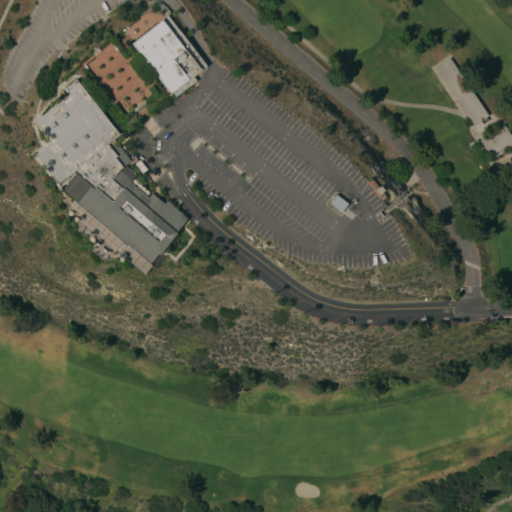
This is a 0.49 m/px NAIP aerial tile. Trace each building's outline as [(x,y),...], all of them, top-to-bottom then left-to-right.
[(130,43),(160,19),(161,20),(166,15),(206,66),(192,76),(195,81),(176,96),(172,92),(168,96),(167,94),(169,93),(130,43)] [(488,116),(473,125),(435,67),(450,58),(488,116)] [(56,184),(33,155),(48,142),(32,122),(64,96),(60,91),(74,79),(118,134),(112,139),(130,160),(124,165),(128,167),(136,174),(129,182),(147,197),(151,193),(163,203),(166,200),(187,219),(175,232),(176,233),(157,254),(156,254),(148,263),(125,242),(123,244),(75,201),(75,202),(60,189),(74,174),(72,172),(56,184)] [(503,124),(511,137),(511,145),(492,159),(479,140),(503,124)] [(395,197),(404,188),(393,176),(384,184),(395,197)] [(377,187),(379,185),(384,190),(381,192),(384,197),(380,200),(379,199),(378,200),(365,183),(371,179),(377,187)]
